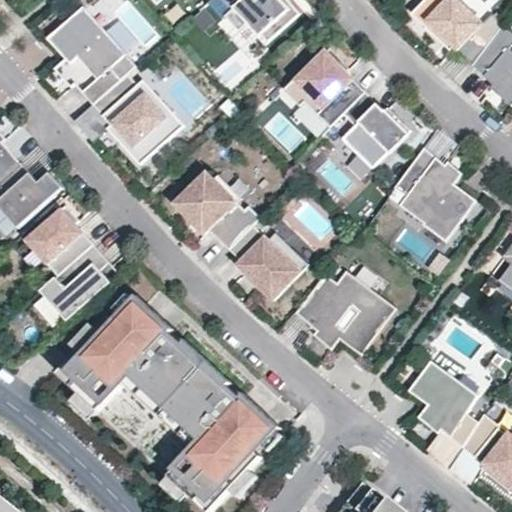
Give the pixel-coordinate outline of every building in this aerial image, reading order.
[(302,13),(290,0),(228,0),(236,8),(227,16),(240,31),(251,21),(270,42),(302,13)] [(485,22),(461,0),(426,0),(415,14),(447,42),(450,38),(457,45),(475,66),(505,26),(494,14),(485,22)] [(129,54),(85,5),(49,38),(71,63),(79,56),(99,79),(84,92),(95,104),(123,80),(113,68),(129,54)] [(511,51),(511,48),(511,31),(505,26),(475,66),(497,84),(493,87),(511,104),(511,51)] [(457,45),(450,38),(447,42),(454,48),(457,45)] [(368,92),(348,72),(351,69),(333,48),(313,67),(310,65),(286,89),(302,106),(307,101),(332,127),(346,114),(368,92)] [(169,116),(130,73),(123,80),(95,104),(114,125),(115,123),(126,135),(120,139),(142,164),(186,125),(183,121),(174,112),(169,116)] [(413,130),(390,108),(387,111),(368,92),(346,114),(358,126),(345,138),(376,168),(413,130)] [(126,135),(115,123),(114,125),(110,128),(120,139),(126,135)] [(8,139),(0,129),(0,182),(23,163),(4,142),(8,139)] [(465,172),(452,160),(449,164),(427,147),(397,187),(409,197),(403,205),(427,222),(430,218),(453,235),(480,199),(457,183),(465,172)] [(58,195),(45,179),(41,183),(23,163),(0,182),(0,205),(21,229),(58,195)] [(205,188),(218,176),(211,169),(198,180),(205,188)] [(244,197),(222,172),(218,176),(240,200),(244,197)] [(66,188),(52,173),(45,179),(58,195),(66,188)] [(247,209),(240,200),(218,176),(205,188),(198,180),(178,199),(207,231),(211,228),(232,249),(251,229),(256,225),(263,217),(252,205),(247,209)] [(61,276),(96,244),(77,224),(81,221),(68,206),(29,241),(61,276)] [(453,235),(430,218),(427,222),(426,224),(449,241),(453,235)] [(256,225),(251,229),(232,249),(250,267),(246,272),(276,301),(304,272),(270,239),(256,225)] [(311,265),(278,233),(270,239),(304,272),(311,265)] [(110,286),(99,274),(102,271),(112,262),(96,244),(61,276),(44,291),(70,321),(110,286)] [(511,247),(504,258),(511,263),(511,264),(500,281),(511,290),(511,247)] [(397,305),(349,269),(340,281),(327,272),(299,311),(320,329),(316,333),(333,348),(342,338),(361,354),(397,305)] [(113,283),(102,271),(99,274),(110,286),(113,283)] [(44,294),(34,303),(49,319),(59,309),(44,294)] [(140,331),(156,313),(140,298),(124,316),(140,331)] [(157,346),(173,329),(156,313),(140,331),(124,316),(119,321),(136,336),(152,351),(157,346)] [(250,398),(173,329),(157,346),(152,351),(136,336),(119,321),(114,316),(83,351),(69,366),(90,385),(111,403),(136,375),(145,366),(159,379),(180,397),(202,417),(216,430),(207,439),(182,468),(202,486),(222,505),(236,490),(245,480),(256,468),(264,459),(267,455),(263,450),(229,421),(250,398)] [(83,351),(102,329),(96,323),(76,345),(83,351)] [(469,414),(480,395),(434,361),(411,391),(430,405),(423,414),(465,448),(481,423),(469,414)] [(159,379),(145,366),(136,375),(151,388),(159,379)] [(180,397),(159,379),(151,388),(172,407),(180,397)] [(111,403),(90,385),(82,394),(102,413),(111,403)] [(202,417),(180,397),(172,407),(193,426),(202,417)] [(251,431),(266,413),(250,398),(229,421),(263,450),(267,446),(251,431)] [(283,428),(266,413),(251,431),(267,446),(283,428)] [(511,434),(510,436),(501,429),(502,427),(486,414),(481,423),(465,448),(487,465),(483,469),(509,489),(511,485),(511,434)] [(216,430),(202,417),(193,426),(207,439),(216,430)] [(202,486),(182,468),(173,477),(194,495),(202,486)] [(244,496),(263,474),(256,468),(245,480),(236,490),(244,496)] [(397,511),(363,484),(341,511),(397,511)] [(13,511),(0,501),(0,511),(13,511)]
